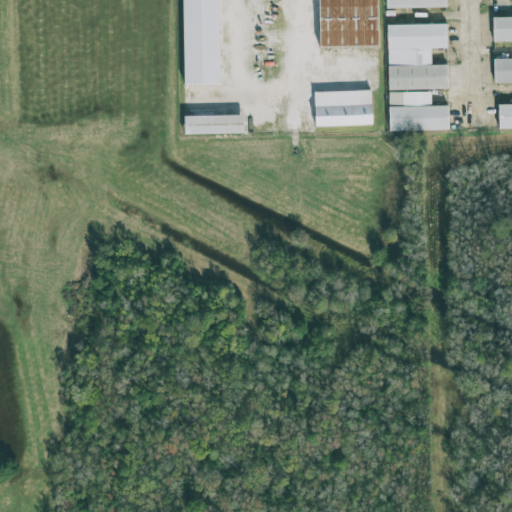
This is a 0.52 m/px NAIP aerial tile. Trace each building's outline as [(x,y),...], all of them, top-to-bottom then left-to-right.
[(220,86),(218,0),(182,0),(184,87),(220,86)] [(378,45),(377,0),(318,0),(319,46),(378,45)] [(386,0),(387,8),(446,7),(445,0),(386,0)] [(511,16),(492,17),(493,42),(511,41),(511,16)] [(448,88),(447,64),(431,64),(431,49),(447,49),(446,24),(387,25),(388,90),(448,88)] [(511,58),(494,58),(494,83),(511,82),(511,58)] [(314,128),(372,126),(371,90),(314,91),(314,128)] [(430,91),(388,92),(389,131),(448,130),(448,105),(431,105),(430,91)] [(511,129),(511,104),(498,105),(498,130),(511,129)] [(243,115),(184,116),(184,135),(243,134),(243,115)]
